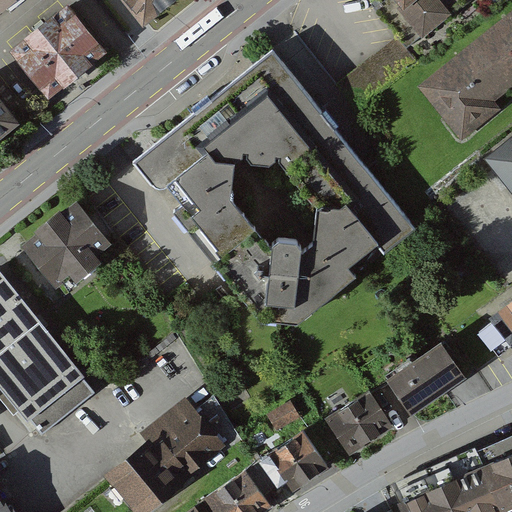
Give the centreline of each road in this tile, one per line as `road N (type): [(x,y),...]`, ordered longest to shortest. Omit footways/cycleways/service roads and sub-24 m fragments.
road 1 (tertiary): [(0,200),(250,0)]
road 2 (residential): [(299,511),(511,395)]
